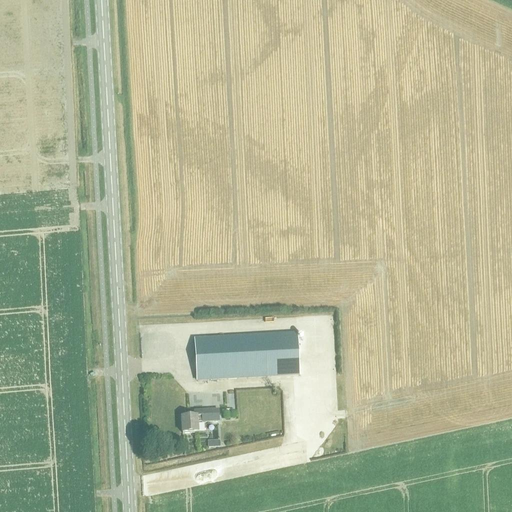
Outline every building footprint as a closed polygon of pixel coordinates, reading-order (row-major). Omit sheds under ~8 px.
[(156,326),(137,327),(138,358),(157,357),(156,326)] [(195,340),(197,381),(297,375),(295,334),(195,340)] [(233,390),(224,390),(224,400),(233,400),(233,390)] [(194,417),(182,418),(183,434),(197,433),(197,423),(213,422),(219,422),(219,410),(212,410),(193,411),(194,417)] [(261,460),(179,478),(181,488),(263,471),(261,460)]
